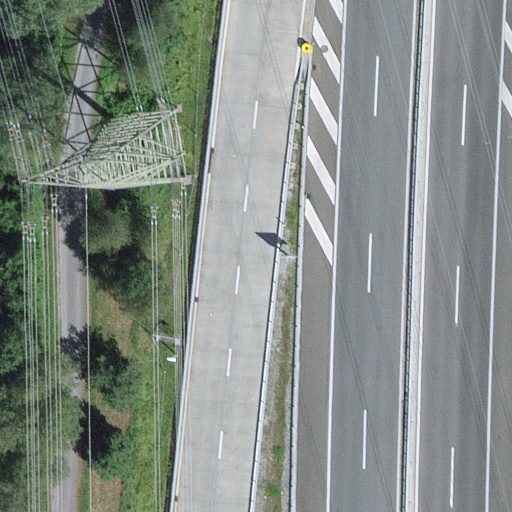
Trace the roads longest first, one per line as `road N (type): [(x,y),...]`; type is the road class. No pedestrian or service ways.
road 1 (motorway): [(269,0),(207,511)]
road 2 (track): [(61,511),(70,206),(98,0)]
road 3 (motorway): [(378,0),(359,311),(359,511)]
road 4 (motorway): [(455,511),(470,0)]
